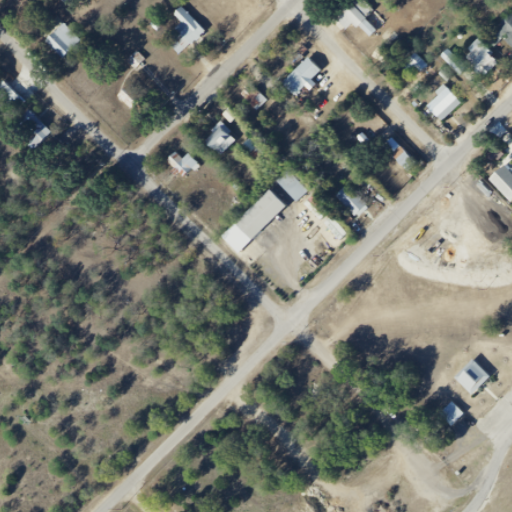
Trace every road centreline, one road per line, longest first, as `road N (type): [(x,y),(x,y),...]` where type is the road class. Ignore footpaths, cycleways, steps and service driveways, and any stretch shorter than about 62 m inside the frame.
road 1 (residential): [(473,502),(0,37)]
road 2 (residential): [(109,511),(511,104)]
road 3 (residential): [(126,163),(303,0)]
road 4 (residential): [(450,164),(293,0)]
